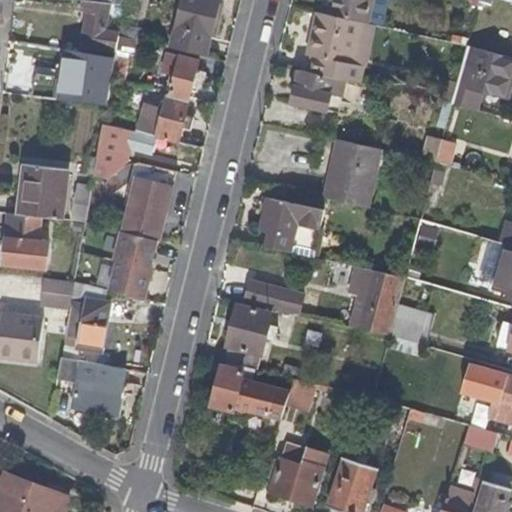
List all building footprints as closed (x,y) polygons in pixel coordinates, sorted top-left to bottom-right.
[(206,56),(220,0),(182,0),(181,5),(180,6),(177,5),(175,11),(175,14),(178,16),(171,47),(206,56)] [(365,23),(371,0),(330,0),(327,15),(357,22),(365,23)] [(119,32),(104,30),(107,8),(110,4),(91,2),(83,1),(83,10),(88,11),(81,46),(116,52),(116,50),(119,34),(119,32)] [(348,63),(357,22),(327,15),(315,12),(305,54),(312,56),(308,72),(335,77),(357,82),(360,67),(348,63)] [(360,67),(370,24),(365,23),(357,22),(348,63),(360,67)] [(134,39),(137,30),(120,26),(119,32),(119,34),(134,39)] [(132,54),(136,39),(134,39),(119,34),(116,50),(130,54),(132,54)] [(504,99),(509,81),(486,73),(490,60),(492,52),(468,45),(457,83),(452,103),(476,110),(482,92),(504,99)] [(127,67),(130,54),(116,50),(116,52),(115,57),(114,63),(127,67)] [(507,65),(510,58),(492,52),(490,60),(507,65)] [(189,97),(193,82),(196,71),(198,61),(166,53),(162,72),(175,76),(171,92),(189,97)] [(107,102),(111,77),(113,65),(78,59),(77,69),(76,77),(66,76),(35,71),(32,94),(72,98),(74,96),(107,102)] [(124,81),(127,67),(114,63),(113,65),(111,77),(124,81)] [(76,77),(77,69),(67,67),(66,76),(76,77)] [(327,110),(335,77),(308,72),(299,70),(290,103),(327,110)] [(202,82),(203,78),(202,73),(196,71),(193,82),(200,85),(202,82)] [(452,103),(457,83),(447,80),(441,101),(452,103)] [(188,101),(189,97),(171,92),(169,96),(188,101)] [(182,128),(184,116),(188,101),(169,96),(166,96),(163,112),(161,118),(157,137),(178,142),(182,128)] [(445,130),(452,103),(441,101),(439,110),(444,111),(439,128),(445,130)] [(157,137),(161,118),(148,115),(143,134),(157,137)] [(191,130),(194,118),(184,116),(182,128),(191,130)] [(153,154),(157,137),(143,134),(103,124),(98,155),(99,155),(100,156),(100,157),(100,158),(100,159),(99,160),(98,160),(97,160),(94,177),(104,179),(107,170),(109,169),(111,161),(124,164),(128,166),(131,150),(153,154)] [(436,161),(442,139),(429,135),(424,158),(436,161)] [(447,164),(453,142),(442,139),(436,161),(447,164)] [(369,208),(382,149),(337,140),(330,177),(327,191),(326,198),(369,208)] [(97,160),(98,157),(86,156),(85,175),(94,177),(97,160)] [(441,185),(447,164),(436,161),(431,181),(441,185)] [(63,218),(68,169),(22,163),(20,181),(27,182),(24,214),(41,216),(63,218)] [(162,240),(178,172),(151,166),(141,163),(132,202),(125,231),(158,239),(162,240)] [(109,179),(115,174),(122,168),(128,166),(124,164),(124,166),(117,169),(109,173),(109,169),(107,170),(104,179),(107,179),(109,179)] [(327,191),(330,177),(325,176),(322,190),(327,191)] [(24,214),(27,182),(20,181),(16,213),(24,214)] [(314,257),(323,209),(266,196),(259,229),(268,232),(265,246),(314,257)] [(46,267),(50,242),(39,240),(38,238),(41,216),(24,214),(16,213),(9,213),(3,262),(32,266),(46,267)] [(511,223),(503,221),(498,241),(507,245),(511,245),(511,223)] [(150,270),(158,239),(125,231),(123,231),(115,262),(117,263),(150,270)] [(511,295),(511,245),(507,245),(495,290),(511,295)] [(147,299),(154,271),(150,270),(117,263),(111,290),(147,299)] [(400,298),(405,276),(356,266),(350,291),(360,294),(354,320),(387,329),(394,298),(400,298)] [(71,301),(75,282),(49,278),(47,305),(53,305),(65,307),(70,308),(71,301)] [(278,308),(283,288),(249,279),(243,299),(278,308)] [(81,304),(85,284),(75,282),(71,301),(81,304)] [(104,339),(110,311),(112,301),(87,297),(82,324),(81,329),(79,337),(77,346),(102,351),(103,345),(104,339)] [(391,329),(395,316),(400,298),(394,298),(387,329),(391,329)] [(79,316),(81,304),(71,301),(70,308),(69,314),(79,316)] [(269,338),(271,330),(267,329),(270,315),(270,313),(237,304),(226,345),(228,346),(254,352),(260,354),(265,337),(269,338)] [(280,318),(282,311),(271,309),(270,313),(270,315),(280,318)] [(291,326),(294,314),(282,311),(280,318),(278,323),(291,326)] [(45,345),(47,319),(6,314),(6,322),(3,355),(3,357),(44,362),(45,345)] [(426,346),(431,327),(395,316),(391,329),(390,336),(394,337),(426,346)] [(511,348),(511,316),(510,320),(505,318),(498,344),(511,348)] [(250,367),(254,352),(228,346),(224,361),(226,361),(245,366),(250,367)] [(117,415),(122,387),(125,376),(127,369),(61,356),(58,376),(78,379),(73,406),(117,415)] [(245,366),(226,361),(225,366),(244,371),(245,366)] [(287,402),(290,390),(254,381),(257,369),(250,367),(245,366),(244,371),(225,366),(221,365),(211,405),(246,414),(247,408),(282,417),(287,402)] [(511,422),(511,377),(495,372),(492,384),(502,388),(498,399),(494,397),(488,416),(511,422)] [(308,408),(316,383),(294,378),(290,390),(287,402),(308,408)] [(408,417),(411,409),(402,406),(398,417),(400,417),(407,420),(408,417)] [(420,421),(424,412),(411,409),(408,417),(420,421)] [(400,443),(407,420),(400,417),(393,440),(400,443)] [(481,469),(493,432),(469,425),(457,460),(481,469)] [(370,489),(373,480),(377,466),(345,456),(329,506),(347,511),(362,511),(366,500),(370,489)] [(272,488),(280,462),(269,458),(261,484),(272,488)] [(300,466),(303,461),(296,458),(294,464),(300,466)] [(312,505),(323,468),(303,461),(300,466),(294,464),(282,459),(280,462),(272,488),(271,492),(312,505)] [(478,478),(481,469),(457,460),(455,470),(478,478)] [(0,511),(62,511),(68,497),(7,473),(0,491),(0,511)] [(506,511),(505,511),(511,489),(480,479),(475,493),(453,486),(445,510),(452,511),(506,511)] [(373,503),(378,491),(370,489),(366,500),(373,503)]
